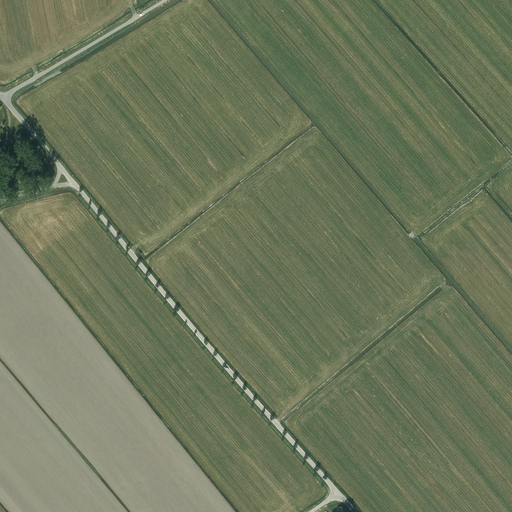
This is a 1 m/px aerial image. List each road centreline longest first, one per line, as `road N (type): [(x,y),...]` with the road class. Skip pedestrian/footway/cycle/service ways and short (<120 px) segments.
road 1 (unclassified): [(335,493),(76,186)]
road 2 (unclassified): [(3,99),(166,0)]
